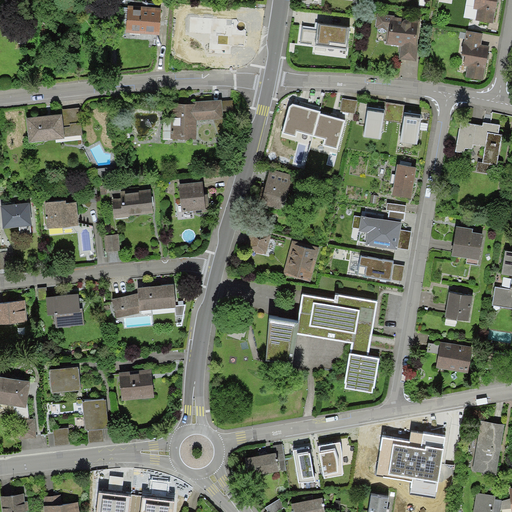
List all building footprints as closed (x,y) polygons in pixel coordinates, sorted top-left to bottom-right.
[(474,0),(473,8),(476,9),(474,20),(494,23),(496,0),(474,0)] [(158,35),(159,9),(127,7),(126,9),(116,8),(116,23),(125,23),(125,33),(158,35)] [(228,12),(178,11),(176,42),(196,43),(196,36),(222,37),(222,28),(228,28),(228,12)] [(396,19),(375,17),(374,28),(378,34),(385,33),(387,29),(385,47),(398,48),(397,60),(416,62),(417,51),(415,49),(420,22),(407,20),(403,21),(401,23),(400,27),(395,26),(396,19)] [(318,31),(300,29),(297,48),(347,55),(351,29),(319,25),(318,31)] [(481,35),(465,32),(460,56),(464,57),(463,67),(467,68),(465,77),(482,80),(488,47),(480,45),(481,35)] [(358,100),(342,98),(340,111),(355,113),(354,117),(366,119),(363,136),(380,139),(383,120),(402,123),(400,141),(417,144),(421,115),(404,112),(405,104),(386,101),(385,109),(367,107),(367,103),(358,102),(358,100)] [(171,104),(172,118),(162,118),(163,140),(197,141),(197,121),(213,121),(220,142),(232,137),(222,110),(221,100),(190,101),(190,105),(171,104)] [(298,106),(292,106),(291,128),(302,129),(302,123),(318,124),(320,155),(339,155),(336,112),(330,112),(329,106),(327,104),(312,105),(312,101),(297,102),(298,106)] [(61,114),(25,118),(28,143),(83,136),(79,107),(60,110),(61,114)] [(482,125),(461,121),(455,151),(463,153),(463,148),(470,149),(471,144),(484,146),(481,162),(477,161),(475,173),(488,175),(490,164),(498,165),(503,134),(498,133),(500,123),(483,120),(482,125)] [(417,167),(396,164),(391,196),(412,199),(417,167)] [(290,177),(269,171),(260,205),(281,210),(290,177)] [(201,183),(178,185),(180,210),(193,209),(193,215),(208,213),(207,193),(202,194),(201,183)] [(149,190),(118,193),(117,198),(110,200),(113,220),(153,213),(149,190)] [(64,200),(44,203),(47,229),(78,225),(75,202),(64,203),(64,200)] [(28,203),(1,205),(3,229),(30,226),(28,203)] [(405,206),(387,203),(386,212),(404,215),(405,206)] [(406,222),(381,218),(378,241),(403,244),(406,222)] [(472,229),(456,226),(451,255),(467,257),(466,263),(477,265),(482,235),(471,233),(472,229)] [(270,234),(249,228),(242,252),(263,258),(270,234)] [(117,235),(103,237),(105,253),(119,250),(117,235)] [(318,247),(288,241),(281,275),(311,281),(318,247)] [(511,250),(504,249),(500,274),(510,276),(509,287),(493,284),(489,306),(511,309),(511,250)] [(9,252),(0,253),(0,271),(12,270),(9,252)] [(133,294),(112,298),(116,318),(139,311),(175,308),(172,281),(133,284),(133,294)] [(47,288),(38,289),(40,303),(46,303),(47,315),(53,314),(55,329),(82,325),(80,309),(77,309),(75,294),(48,297),(47,288)] [(472,296),(448,292),(444,319),(469,322),(472,296)] [(269,318),(262,362),(292,367),(297,337),(348,345),(340,390),(373,396),(379,359),(367,357),(376,302),(335,295),(334,301),(303,296),(298,323),(269,318)] [(26,299),(0,301),(0,323),(29,320),(26,299)] [(440,344),(428,342),(426,352),(437,353),(434,368),(467,374),(472,347),(440,342),(440,344)] [(511,355),(511,354),(487,351),(483,374),(509,378),(511,355)] [(79,368),(49,370),(51,392),(80,390),(79,368)] [(151,369),(118,372),(120,400),(154,397),(151,369)] [(30,380),(0,375),(0,403),(10,405),(16,419),(19,439),(37,438),(35,418),(29,419),(27,399),(30,380)] [(105,398),(82,400),(84,428),(89,427),(90,442),(103,441),(102,428),(108,427),(105,398)] [(503,426),(478,422),(471,470),(496,473),(503,426)] [(68,427),(52,428),(54,446),(70,444),(68,427)] [(409,439),(382,435),(376,473),(412,478),(409,491),(436,495),(446,434),(411,429),(409,439)] [(343,475),(341,440),(316,443),(322,479),(343,475)] [(273,452),(245,457),(248,475),(286,469),(283,450),(282,443),(272,445),(273,452)] [(316,482),(309,445),(291,448),(297,483),(316,482)] [(511,511),(511,485),(508,485),(508,494),(501,499),(496,499),(497,494),(476,493),(473,511),(501,511),(510,510),(510,511),(511,511)] [(112,511),(115,492),(99,491),(96,511),(112,511)] [(25,511),(23,492),(0,494),(0,500),(1,511),(25,511)] [(128,511),(130,494),(115,492),(112,511),(128,511)] [(385,511),(388,495),(370,492),(367,511),(385,511)] [(60,494),(41,496),(43,511),(76,511),(75,501),(62,502),(60,494)] [(156,511),(159,497),(142,495),(140,511),(156,511)] [(324,511),(321,495),(290,501),(292,511),(324,511)] [(280,496),(265,506),(268,511),(275,511),(286,505),(280,496)] [(172,511),(174,499),(159,497),(156,511),(172,511)]
